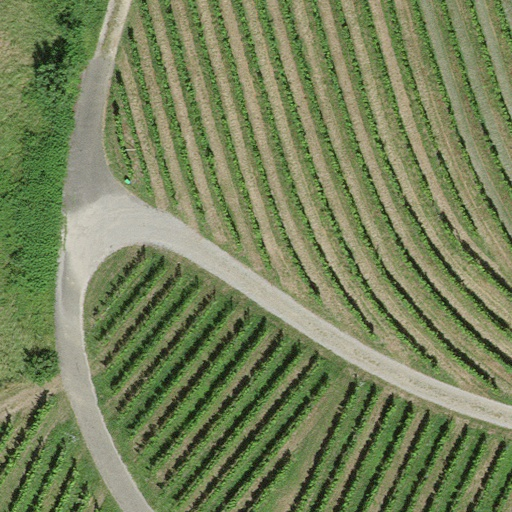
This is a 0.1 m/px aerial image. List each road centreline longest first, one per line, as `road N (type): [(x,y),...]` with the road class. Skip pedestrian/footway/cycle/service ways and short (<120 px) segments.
road 1 (track): [(136,511),(83,436),(65,307),(110,0)]
road 2 (track): [(76,193),(362,362),(511,424)]
